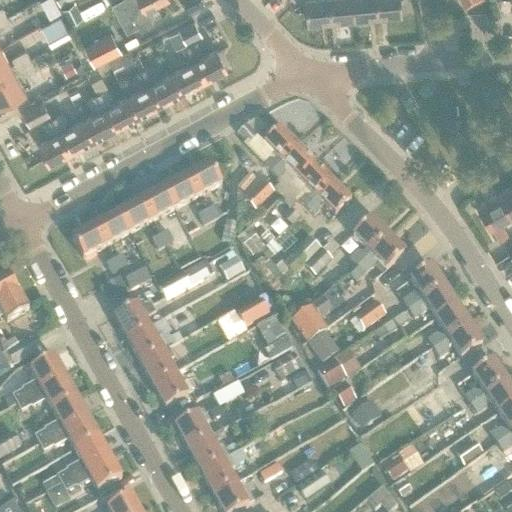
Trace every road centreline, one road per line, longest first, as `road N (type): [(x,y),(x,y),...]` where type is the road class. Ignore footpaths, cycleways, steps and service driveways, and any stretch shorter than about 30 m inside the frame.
road 1 (residential): [(182,511),(18,223)]
road 2 (residential): [(18,223),(311,71)]
road 3 (residential): [(434,202),(311,71)]
road 4 (residential): [(511,317),(434,202)]
road 5 (residential): [(311,71),(434,64)]
